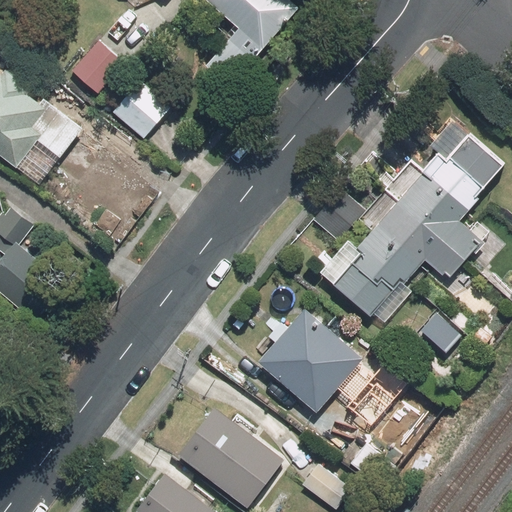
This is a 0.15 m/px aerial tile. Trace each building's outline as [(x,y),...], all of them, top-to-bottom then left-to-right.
[(289,0),(204,0),(236,26),(203,64),(229,85),(296,5),(289,0)] [(128,65),(100,40),(72,72),(100,97),(128,65)] [(0,156),(16,169),(37,142),(58,158),(81,127),(5,70),(1,76),(0,75),(0,156)] [(145,136),(170,109),(142,85),(118,112),(145,136)] [(384,189),(398,201),(356,251),(347,243),(319,275),(370,318),(373,315),(383,323),(412,290),(405,284),(424,262),(448,282),(482,242),(458,222),(506,165),(452,119),(427,148),(436,155),(423,170),(410,158),(384,189)] [(337,243),(370,204),(349,187),(317,225),(337,243)] [(0,216),(0,230),(18,245),(34,224),(9,205),(0,216)] [(50,270),(14,243),(0,262),(0,293),(21,309),(50,270)] [(362,362),(304,311),(289,328),(282,322),(268,337),(274,343),(255,364),(315,416),(362,362)] [(212,409),(177,457),(247,510),(283,462),(212,409)] [(351,430),(335,451),(369,477),(385,456),(351,430)] [(317,463),(301,485),(335,509),(351,487),(317,463)] [(215,511),(162,473),(133,511),(215,511)]
